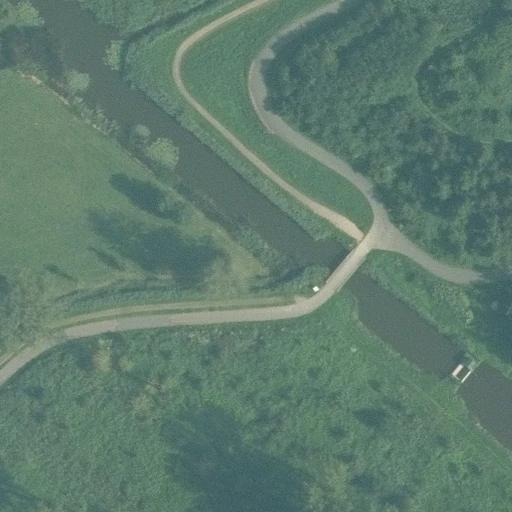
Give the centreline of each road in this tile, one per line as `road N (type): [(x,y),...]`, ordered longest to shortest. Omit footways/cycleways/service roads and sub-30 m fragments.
road 1 (unknown): [(256,0),(181,41),(177,81),(198,108),(365,243)]
road 2 (unknown): [(0,364),(24,337),(78,313),(276,296),(302,297),(304,311)]
